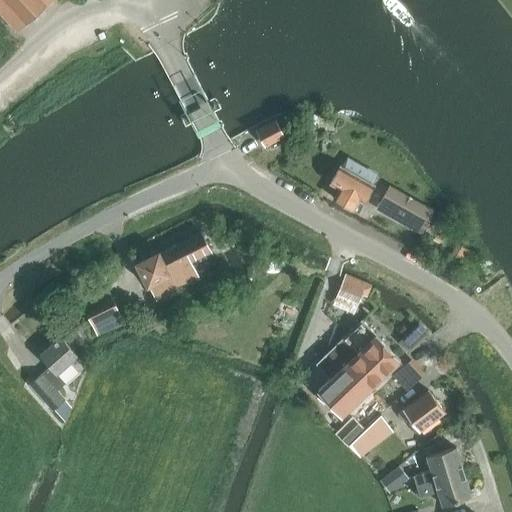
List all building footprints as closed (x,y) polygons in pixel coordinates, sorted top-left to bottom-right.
[(0,0),(0,12),(17,32),(52,0),(0,0)] [(277,120),(258,131),(267,147),(286,137),(277,120)] [(359,176),(372,182),(378,172),(364,165),(359,176)] [(358,211),(373,184),(340,166),(330,183),(340,189),(335,199),(354,210),(355,209),(358,211)] [(434,208),(389,183),(379,201),(423,227),(434,208)] [(452,217),(439,210),(432,223),(444,230),(452,217)] [(158,250),(135,262),(146,285),(147,285),(148,285),(155,298),(156,299),(177,288),(176,286),(198,275),(191,261),(212,250),(202,230),(174,244),(174,245),(175,246),(160,253),(158,250)] [(469,249),(458,243),(452,254),(463,260),(469,249)] [(370,286),(344,275),(336,293),(358,302),(361,294),(366,295),(370,286)] [(298,300),(303,288),(289,282),(284,294),(298,300)] [(109,289),(82,301),(96,332),(123,320),(109,289)] [(333,347),(371,387),(400,360),(361,319),(333,347)] [(416,333),(423,340),(429,334),(422,327),(416,333)] [(72,406),(71,405),(65,398),(66,398),(57,389),(85,366),(62,337),(60,335),(39,351),(50,365),(29,381),(53,408),(54,407),(65,420),(72,406)] [(371,387),(333,347),(317,362),(332,377),(318,390),(328,401),(342,415),(371,387)] [(408,388),(423,374),(411,360),(395,374),(408,388)] [(444,411),(427,388),(397,412),(405,423),(410,419),(418,430),(444,411)] [(318,390),(314,394),(324,405),(328,401),(318,390)] [(393,430),(380,414),(365,430),(349,445),(359,456),(393,430)] [(352,417),(336,433),(349,445),(365,430),(352,417)] [(417,486),(463,472),(456,447),(427,456),(431,470),(413,476),(417,486)] [(390,489),(406,477),(399,467),(383,479),(390,489)] [(442,505),(471,496),(463,472),(417,486),(420,497),(438,492),(442,505)]
